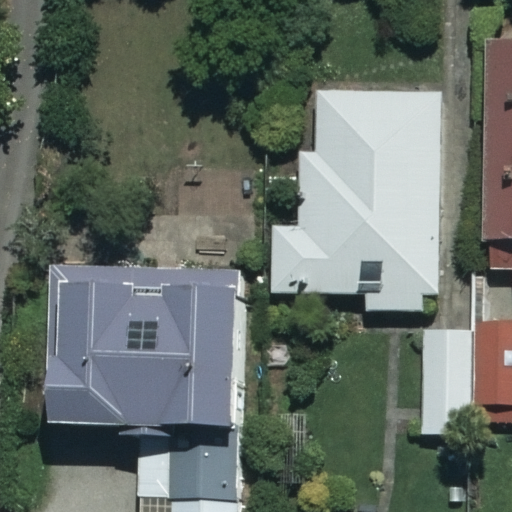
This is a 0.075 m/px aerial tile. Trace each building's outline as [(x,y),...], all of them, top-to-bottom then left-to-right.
[(511,49),(506,49),(501,273),(511,272),(511,49)] [(465,98),(331,97),(331,157),(316,157),(315,233),(288,232),(287,299),(377,300),(377,317),(462,318),(465,98)] [(265,276),(63,273),(62,314),(86,315),(84,435),(152,436),(151,511),(253,511),(254,437),(262,437),(265,276)] [(511,336),(491,337),(491,418),(511,418),(511,336)] [(479,439),(473,340),(433,343),(438,441),(479,439)]
